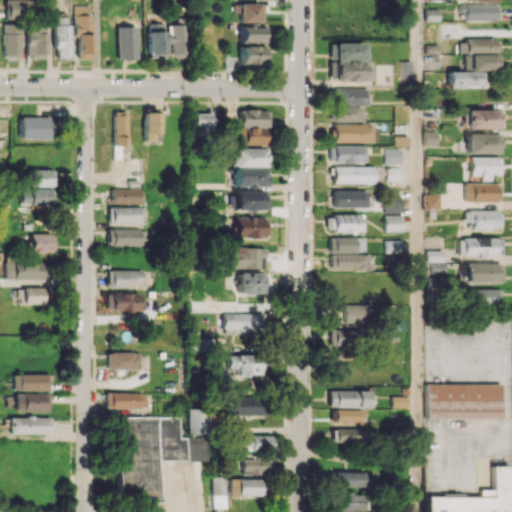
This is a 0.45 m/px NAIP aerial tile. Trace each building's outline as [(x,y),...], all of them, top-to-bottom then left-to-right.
[(28,0),(3,0),(4,17),(29,16),(28,0)] [(91,59),(90,4),(72,5),(73,59),(91,59)] [(236,21),(260,21),(260,4),(236,4),(236,21)] [(464,19),(496,19),(496,5),(463,5),(464,19)] [(67,58),(67,17),(52,17),(52,58),(67,58)] [(1,24),(2,58),(19,58),(18,23),(1,24)] [(162,23),(144,23),(144,56),(162,56),(162,23)] [(167,57),(184,57),(182,24),(165,25),(167,57)] [(265,26),(238,25),(238,42),(264,43),(265,26)] [(45,26),(25,26),(25,58),(45,58),(45,26)] [(115,59),(134,59),(134,26),(115,26),(115,59)] [(498,71),(499,55),(495,55),(495,39),(458,39),(458,52),(463,53),(463,71),(446,70),(446,86),(482,86),(482,70),(498,71)] [(360,43),(331,43),(332,81),(365,81),(364,53),(360,53),(360,43)] [(264,46),(238,46),(238,64),(264,64),(264,46)] [(410,61),(398,61),(398,88),(410,88),(410,61)] [(364,88),(332,88),(332,105),(364,105),(364,88)] [(361,107),(332,106),(332,121),(360,122),(361,107)] [(237,109),(237,128),(235,128),(234,143),(267,144),(267,128),(267,110),(237,109)] [(500,128),(500,110),(460,110),(460,128),(500,128)] [(125,145),(125,111),(111,111),(110,145),(125,145)] [(141,141),(157,141),(157,112),(142,112),(141,141)] [(192,136),(211,137),(211,113),(193,113),(192,136)] [(19,116),(18,139),(48,139),(48,116),(19,116)] [(331,125),(332,142),(369,141),(369,124),(331,125)] [(435,131),(422,131),(422,145),(435,145),(435,131)] [(464,153),(500,153),(500,134),(464,134),(464,153)] [(363,163),(363,145),(331,145),(331,162),(363,163)] [(263,148),(228,148),(228,167),(232,167),(231,186),(265,187),(266,167),(262,167),(263,148)] [(400,164),(400,148),(383,148),(383,164),(400,164)] [(488,181),(488,173),(498,173),(498,157),(468,156),(468,175),(478,176),(478,180),(488,181)] [(385,180),(399,181),(400,167),(385,167),(385,180)] [(28,187),(52,186),(52,169),(28,169),(28,187)] [(470,201),(498,201),(498,183),(470,183),(470,201)] [(18,204),(51,205),(51,189),(27,188),(27,192),(19,192),(18,204)] [(141,203),(140,188),(109,188),(110,204),(141,203)] [(232,190),(232,210),(264,210),(265,191),(232,190)] [(364,207),(365,190),(331,190),(331,207),(364,207)] [(437,209),(438,194),(422,194),(422,209),(437,209)] [(400,212),(400,196),(383,196),(383,212),(400,212)] [(142,207),(109,206),(108,223),(142,224),(142,207)] [(462,222),(469,222),(469,229),(498,229),(499,211),(463,210),(462,222)] [(331,232),(359,231),(359,213),(331,214),(331,232)] [(383,231),(401,231),(400,214),(383,215),(383,231)] [(264,237),(264,217),(232,218),(232,237),(264,237)] [(105,229),(106,246),(142,245),(142,228),(105,229)] [(28,234),(28,252),(49,252),(49,233),(28,234)] [(499,257),(499,237),(458,236),(458,256),(499,257)] [(328,253),(363,252),(362,237),(327,237),(328,253)] [(226,267),(260,268),(261,249),(227,248),(226,267)] [(432,261),(441,262),(441,250),(425,250),(424,261),(432,261)] [(368,268),(368,255),(328,254),(328,267),(368,268)] [(3,261),(3,281),(46,282),(46,262),(3,261)] [(463,282),(499,283),(499,264),(463,263),(463,282)] [(132,287),(132,283),(141,283),(141,270),(105,269),(105,287),(132,287)] [(260,273),(235,273),(235,294),(260,294),(260,273)] [(21,303),(47,303),(47,288),(21,287),(21,303)] [(498,306),(498,289),(465,288),(464,306),(498,306)] [(104,293),(104,311),(141,309),(140,292),(104,293)] [(364,325),(365,305),(340,304),(340,325),(364,325)] [(221,332),(255,333),(255,314),(221,313),(221,332)] [(357,344),(356,329),(329,330),(329,345),(357,344)] [(137,369),(138,352),(105,352),(105,369),(137,369)] [(225,368),(235,368),(235,376),(260,375),(259,354),(225,355),(225,368)] [(47,374),(11,374),(11,390),(47,390),(47,374)] [(499,385),(424,383),(423,417),(498,419),(499,385)] [(328,407),(368,407),(368,390),(328,389),(328,407)] [(47,412),(47,393),(13,392),(12,411),(47,412)] [(144,393),(104,392),(104,408),(144,408),(144,393)] [(229,414),(263,415),(264,397),(229,396),(229,414)] [(405,396),(389,396),(389,408),(405,407),(405,396)] [(187,433),(209,434),(210,409),(188,408),(187,433)] [(361,409),(332,409),(332,423),(361,423),(361,409)] [(8,433),(48,433),(48,416),(8,417),(8,433)] [(179,417),(118,416),(117,498),(157,498),(157,460),(207,460),(207,437),(179,437),(179,417)] [(330,429),(331,445),(364,444),(364,428),(330,429)] [(249,451),(272,450),(272,435),(242,436),(242,442),(249,442),(249,451)] [(241,459),(240,474),(270,475),(270,459),(241,459)] [(511,511),(511,484),(505,484),(506,466),(488,466),(488,490),(475,490),(475,496),(423,496),(422,511),(511,511)] [(334,470),(334,486),(370,487),(370,471),(334,470)] [(223,476),(211,477),(212,495),(223,495),(223,476)] [(262,479),(228,478),(227,495),(261,496),(262,479)] [(367,511),(367,493),(334,493),(333,511),(367,511)]
